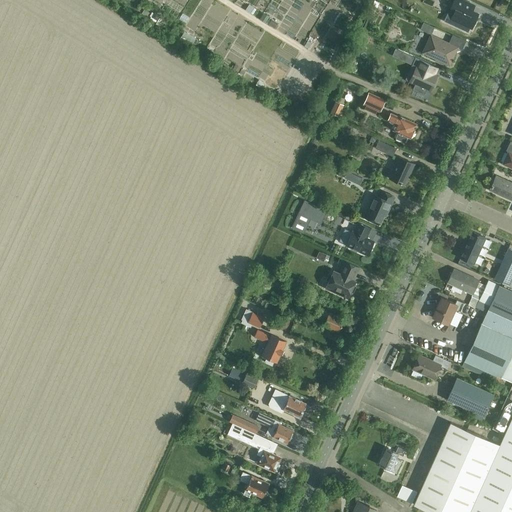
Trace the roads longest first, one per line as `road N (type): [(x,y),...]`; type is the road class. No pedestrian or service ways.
road 1 (tertiary): [(296,511),(445,194)]
road 2 (tertiary): [(445,194),(511,47)]
